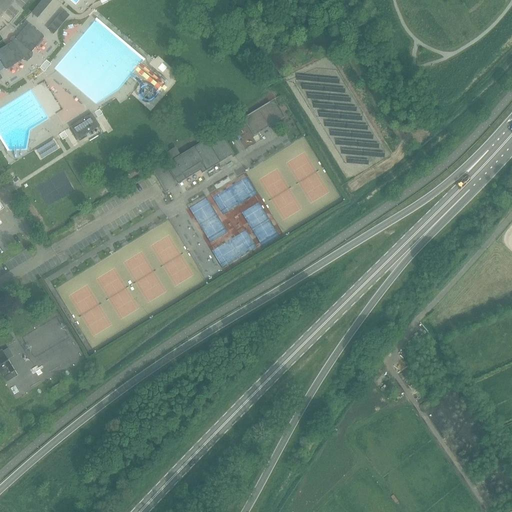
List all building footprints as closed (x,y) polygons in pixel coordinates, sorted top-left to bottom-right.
[(42,0),(32,13),(37,18),(52,0),(42,0)] [(47,29),(53,35),(70,16),(63,11),(47,29)] [(44,37),(37,30),(29,24),(16,39),(14,41),(12,42),(0,50),(0,60),(6,70),(23,60),(23,61),(24,60),(32,53),(33,53),(32,52),(44,37)] [(70,45),(76,36),(69,31),(63,41),(70,45)] [(251,134),(277,126),(272,112),(246,120),(251,134)] [(92,114),(71,127),(80,141),(87,137),(85,135),(99,126),(92,114)] [(231,124),(223,129),(228,137),(231,134),(229,131),(234,128),(231,124)] [(204,167),(213,162),(231,151),(227,144),(231,142),(228,137),(223,129),(181,156),(175,148),(161,156),(164,161),(172,173),(179,169),(182,173),(201,162),(204,167)] [(244,154),(251,152),(248,141),(243,143),(241,136),(234,138),(237,150),(243,149),(244,154)] [(2,349),(0,350),(0,370),(7,382),(17,376),(2,349)]
